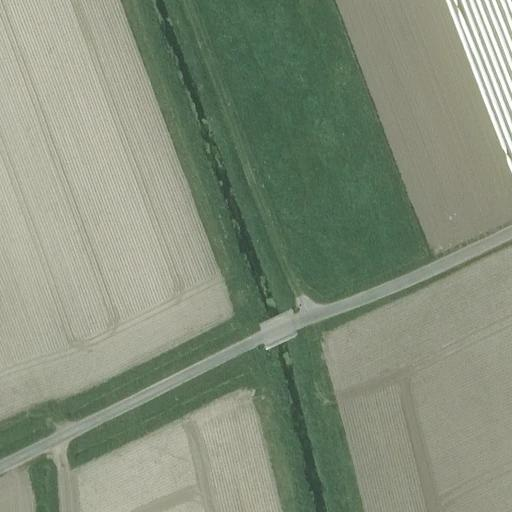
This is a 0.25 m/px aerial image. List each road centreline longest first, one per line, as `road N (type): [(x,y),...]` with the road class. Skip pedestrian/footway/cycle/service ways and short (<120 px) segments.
road 1 (track): [(302,323),(181,0)]
road 2 (track): [(0,466),(259,341)]
road 3 (track): [(511,233),(259,341)]
